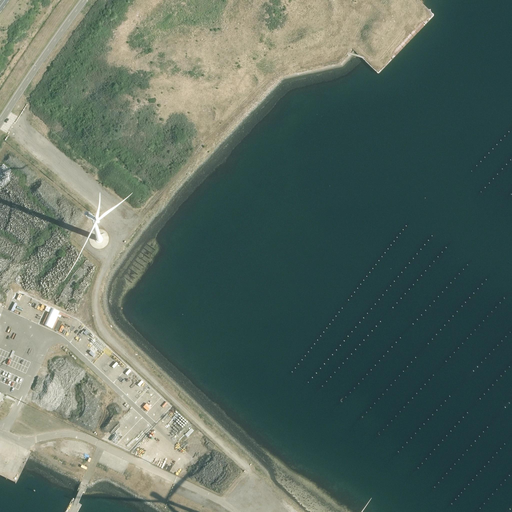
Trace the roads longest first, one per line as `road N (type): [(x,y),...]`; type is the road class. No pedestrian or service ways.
road 1 (unclassified): [(0,430),(24,442),(84,437),(175,479)]
road 2 (unclassified): [(0,120),(84,0)]
road 3 (unknown): [(50,334),(147,418)]
